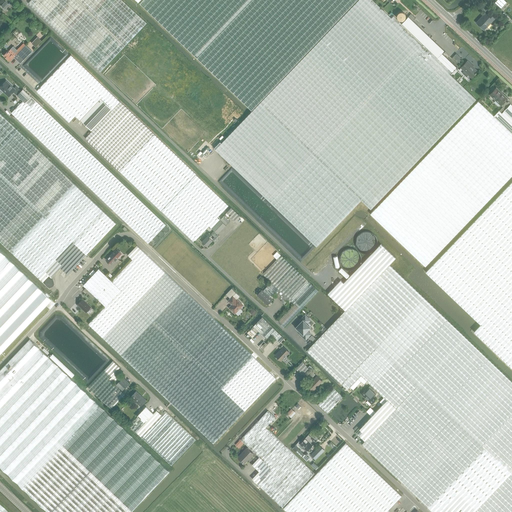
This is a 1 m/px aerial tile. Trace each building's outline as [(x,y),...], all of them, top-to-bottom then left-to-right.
[(31,0),(28,4),(35,10),(59,33),(98,69),(101,71),(122,49),(147,22),(122,0),(31,0)] [(142,0),(140,4),(195,57),(249,0),(142,0)] [(249,0),(195,57),(251,110),(356,0),(249,0)] [(221,144),(220,142),(214,148),(272,203),(402,66),(423,44),(402,23),(395,16),(392,19),(372,0),(359,0),(324,37),(277,86),(221,144)] [(504,0),(496,0),(494,3),(500,9),(507,2),(504,0)] [(407,15),(407,13),(406,11),(405,10),(404,10),(403,9),(402,9),(400,9),(399,9),(398,11),(396,12),(396,13),(396,14),(396,15),(396,17),(397,18),(398,19),(399,20),(401,20),(402,20),(403,20),(404,19),(405,19),(406,18),(407,17),(407,15)] [(480,18),(476,23),(484,30),(484,29),(489,23),(490,24),(495,18),(489,12),(487,14),(485,12),(484,13),(485,14),(481,18),(480,18)] [(411,13),(402,23),(423,44),(430,37),(416,24),(413,20),(415,18),(411,13)] [(37,37),(31,43),(36,47),(42,41),(37,37)] [(442,53),(444,50),(430,37),(423,44),(437,57),(442,53)] [(14,47),(12,49),(9,51),(9,50),(4,55),(10,61),(14,57),(20,63),(32,51),(30,49),(26,45),(24,43),(17,50),(14,47)] [(457,67),(442,53),(437,57),(423,44),(402,66),(272,203),(317,246),(360,200),(370,210),(476,99),(450,74),(457,67)] [(85,138),(161,210),(194,242),(209,226),(217,217),(228,205),(120,101),(120,102),(71,55),(55,72),(37,91),(69,122),(76,115),(81,120),(92,131),(85,138)] [(467,61),(461,68),(472,78),(478,71),(472,66),(472,65),(467,61)] [(0,86),(0,88),(4,92),(5,91),(9,96),(13,92),(16,95),(20,90),(16,86),(14,88),(6,80),(0,86)] [(501,105),(503,107),(507,103),(505,101),(507,98),(497,87),(489,95),(500,105),(501,105)] [(18,95),(24,100),(30,106),(36,101),(31,96),(31,97),(23,90),(18,95)] [(11,113),(106,204),(148,243),(166,225),(93,156),(36,101),(30,106),(24,100),(11,113)] [(511,122),(500,111),(494,116),(478,101),(372,212),(370,214),(402,244),(425,266),(469,221),(511,175),(511,122)] [(503,107),(500,111),(511,122),(511,104),(508,101),(507,103),(503,107)] [(0,113),(0,150),(19,131),(0,113)] [(19,131),(0,150),(0,240),(38,277),(43,281),(49,274),(52,277),(61,267),(68,273),(116,223),(19,131)] [(427,268),(424,270),(479,322),(478,323),(480,325),(473,332),(511,367),(511,178),(469,224),(427,268)] [(231,207),(227,212),(229,214),(229,215),(235,222),(241,216),(231,207)] [(220,219),(217,217),(209,226),(218,234),(226,225),(225,224),(229,220),(224,215),(220,219)] [(207,235),(202,241),(207,246),(213,240),(210,237),(212,235),(209,232),(207,235)] [(342,313),(307,349),(315,356),(348,388),(350,386),(353,389),(361,381),(364,383),(367,380),(368,381),(384,397),(396,408),(365,441),(362,444),(366,448),(402,483),(417,497),(422,502),(432,511),(457,511),(461,508),(464,511),(511,511),(511,381),(505,374),(389,264),(396,258),(381,244),(344,283),(341,280),(330,291),(328,293),(345,310),(345,311),(344,311),(343,312),(342,313)] [(141,250),(137,246),(128,255),(132,260),(141,250)] [(105,306),(88,324),(112,346),(121,355),(155,388),(160,392),(214,444),(275,379),(155,263),(141,250),(132,260),(112,281),(121,289),(106,306),(105,306)] [(115,250),(106,260),(108,262),(108,263),(109,264),(110,264),(111,264),(115,260),(116,260),(118,257),(120,254),(115,250)] [(0,251),(0,316),(33,282),(0,251)] [(284,327),(319,291),(281,255),(263,274),(271,282),(263,291),(270,297),(271,296),(272,296),(278,289),(291,300),(294,304),(278,322),(284,327)] [(99,268),(83,284),(86,287),(95,296),(106,306),(121,289),(112,281),(99,268)] [(0,316),(0,353),(51,300),(33,282),(0,316)] [(289,302),(291,300),(278,289),(274,294),(280,300),(285,305),(288,301),(289,302)] [(270,297),(263,291),(262,290),(257,295),(267,305),(272,299),(270,297)] [(230,298),(228,301),(232,304),(229,308),(235,313),(243,305),(237,299),(240,296),(236,292),(233,296),(230,298)] [(83,299),(77,304),(86,312),(91,307),(83,299)] [(310,318),(305,313),(301,318),(302,320),(297,325),(302,331),(301,332),(306,337),(311,332),(307,329),(310,325),(307,322),(310,318)] [(280,343),(285,338),(262,316),(253,326),(266,339),(271,334),(280,343)] [(0,407),(49,357),(30,339),(0,370),(0,407)] [(281,361),(289,352),(283,347),(275,356),(277,357),(276,358),(276,359),(278,360),(279,360),(281,361)] [(0,407),(0,466),(48,511),(130,511),(169,471),(49,357),(0,407)] [(104,369),(88,387),(111,409),(125,394),(113,384),(109,379),(113,374),(120,367),(113,361),(104,369)] [(302,375),(309,368),(302,362),(295,369),(302,375)] [(317,376),(307,386),(313,391),(322,381),(317,376)] [(123,378),(116,385),(122,391),(129,383),(123,378)] [(370,386),(367,390),(367,389),(362,394),(372,404),(377,398),(374,396),(376,394),(372,391),(373,389),(370,386)] [(334,388),(318,404),(324,411),(327,413),(343,397),(334,388)] [(136,392),(131,397),(140,406),(145,400),(136,392)] [(384,397),(380,402),(383,405),(369,419),(372,422),(359,435),(365,441),(396,408),(384,397)] [(154,414),(146,406),(145,407),(141,412),(137,416),(145,423),(154,414)] [(137,416),(129,426),(149,444),(155,450),(171,466),(172,465),(191,445),(191,444),(193,442),(195,441),(195,440),(181,427),(160,407),(155,412),(154,414),(145,423),(137,416)] [(287,511),(382,511),(386,509),(388,510),(402,496),(345,442),(316,474),(293,453),(284,444),(265,427),(275,417),(268,410),(241,439),(244,442),(248,445),(256,453),(259,457),(256,460),(261,464),(268,471),(257,483),(287,511)] [(296,444),(297,445),(299,447),(300,446),(302,448),(303,447),(304,448),(304,449),(305,450),(306,450),(307,451),(312,445),(313,444),(316,441),(308,435),(305,438),(301,442),(299,441),(296,444)] [(241,439),(235,445),(239,448),(244,442),(241,439)] [(319,446),(310,455),(315,459),(324,450),(319,446)] [(247,448),(238,457),(244,463),(248,460),(247,459),(253,453),(247,448)] [(252,464),(256,467),(259,471),(252,478),(257,483),(268,471),(261,464),(256,460),(252,464)] [(0,511),(9,511),(0,503),(0,511)]
